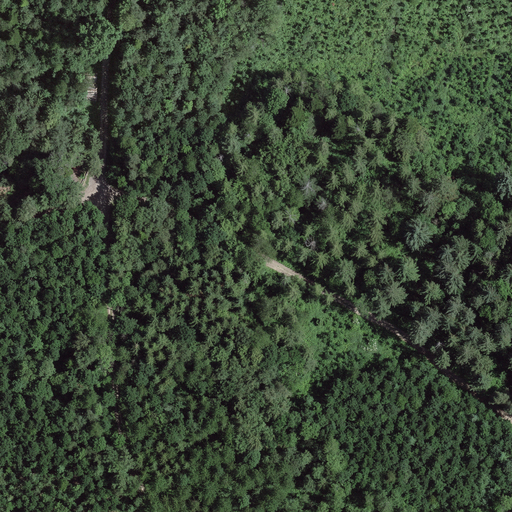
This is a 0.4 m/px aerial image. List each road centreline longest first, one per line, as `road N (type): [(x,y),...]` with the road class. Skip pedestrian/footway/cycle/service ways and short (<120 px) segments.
road 1 (track): [(511,418),(405,336),(338,298),(170,210),(104,195)]
road 2 (track): [(147,511),(120,439),(112,381),(104,195)]
road 3 (track): [(0,230),(104,195),(112,0)]
